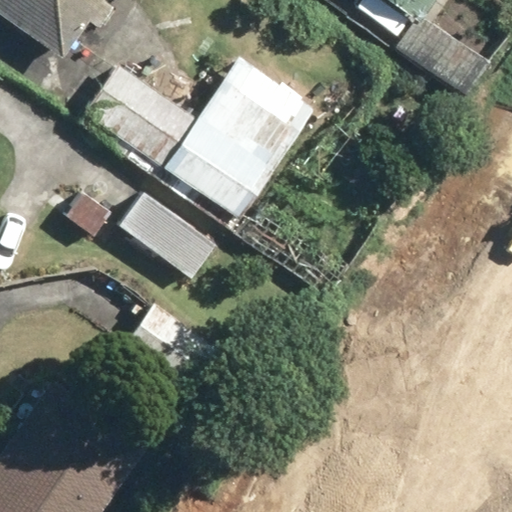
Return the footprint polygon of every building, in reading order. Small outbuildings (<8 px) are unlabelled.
[(0,0),(0,12),(59,54),(84,19),(92,25),(107,4),(101,0),(0,0)] [(391,0),(418,19),(431,0),(391,0)] [(195,117),(112,61),(79,110),(233,214),(308,104),(250,65),(234,88),(221,79),(195,117)] [(214,242),(140,188),(114,223),(188,277),(214,242)] [(107,214),(80,193),(63,215),(90,236),(107,214)] [(261,202),(234,234),(312,297),(338,265),(261,202)] [(204,339),(150,301),(121,343),(176,380),(204,339)] [(511,314),(485,354),(511,371),(511,314)] [(95,511),(143,444),(47,377),(0,445),(0,511),(95,511)]
